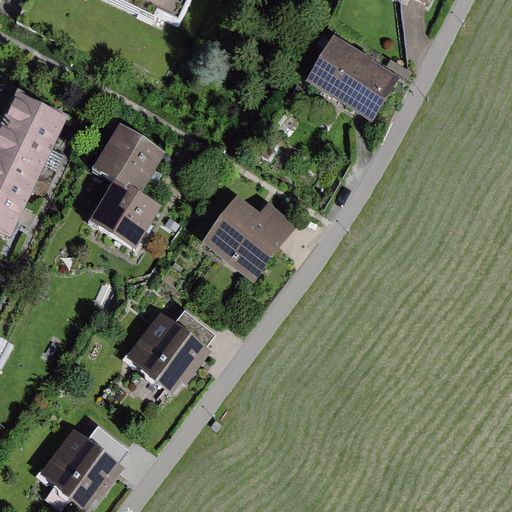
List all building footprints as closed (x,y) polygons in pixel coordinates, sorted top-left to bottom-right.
[(116,0),(155,19),(158,11),(179,21),(188,0),(116,0)] [(432,0),(411,0),(428,8),(432,0)] [(307,87),(307,88),(373,128),(374,127),(385,107),(401,82),(335,42),(319,67),(307,87)] [(4,129),(55,153),(69,122),(18,99),(4,129)] [(4,129),(0,137),(0,165),(41,184),(55,153),(4,129)] [(166,160),(120,133),(94,177),(115,189),(129,197),(131,194),(142,201),(166,160)] [(0,202),(26,215),(41,184),(0,165),(0,202)] [(115,189),(91,230),(136,257),(162,213),(142,201),(131,194),(129,197),(115,189)] [(269,206),(262,215),(238,198),(203,244),(255,284),(298,228),(269,206)] [(0,202),(0,239),(12,245),(26,215),(0,202)] [(186,316),(176,330),(207,353),(217,339),(186,316)] [(172,402),(183,387),(187,390),(212,356),(207,353),(176,330),(161,319),(128,364),(152,382),(149,386),(172,402)] [(75,511),(91,511),(97,505),(100,507),(125,473),(75,436),(42,481),(65,497),(62,502),(75,511)]
